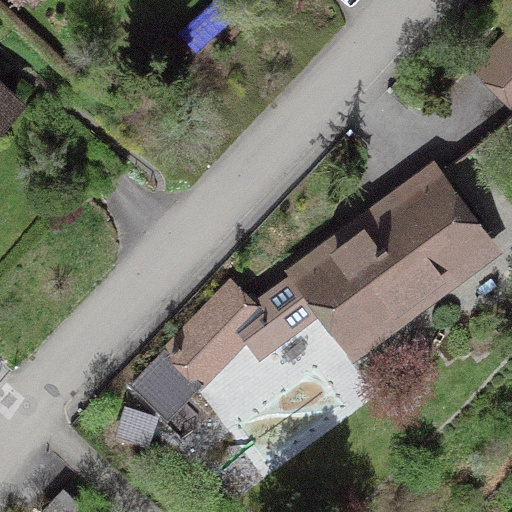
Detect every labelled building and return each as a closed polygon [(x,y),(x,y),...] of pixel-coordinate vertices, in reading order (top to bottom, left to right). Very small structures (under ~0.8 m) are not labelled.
[(511,31),(477,68),(511,102),(511,31)] [(0,120),(13,106),(0,93),(0,120)] [(89,133),(61,160),(99,199),(126,172),(89,133)] [(262,316),(243,335),(257,354),(322,306),(353,349),(490,248),(432,170),(297,273),(252,306),(262,316)] [(193,375),(200,381),(243,335),(262,316),(252,306),(230,284),(132,387),(158,412),(193,375)] [(63,488),(42,510),(43,511),(71,511),(79,504),(63,488)]
